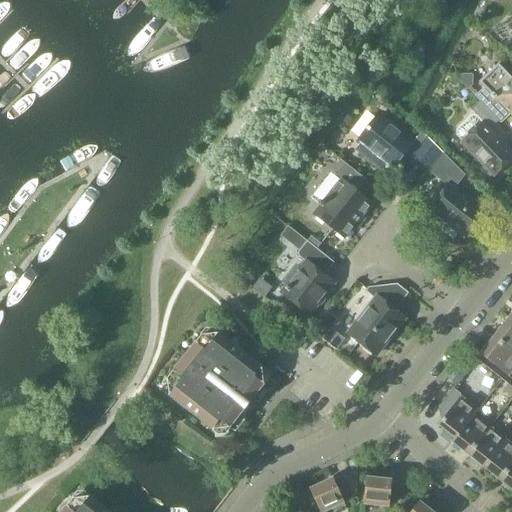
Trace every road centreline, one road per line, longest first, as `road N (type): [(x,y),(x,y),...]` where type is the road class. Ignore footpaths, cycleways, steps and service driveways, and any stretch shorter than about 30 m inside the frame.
road 1 (residential): [(241,511),(277,471),(381,420)]
road 2 (residential): [(381,420),(469,314)]
road 3 (residential): [(464,511),(444,469),(381,420)]
